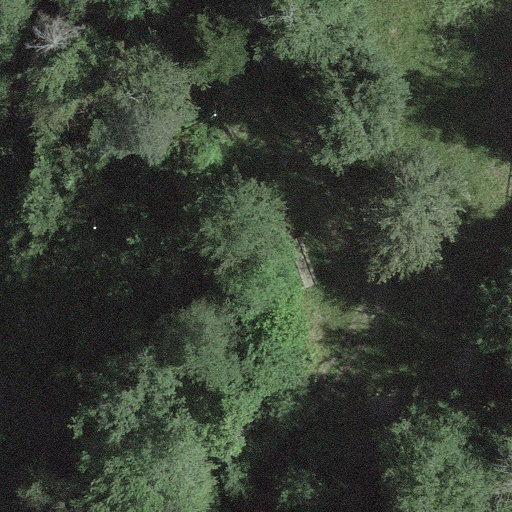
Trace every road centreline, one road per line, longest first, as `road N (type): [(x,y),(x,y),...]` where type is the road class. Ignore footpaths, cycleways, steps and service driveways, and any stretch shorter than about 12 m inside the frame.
road 1 (track): [(269,511),(280,455),(364,290),(368,228),(349,159),(279,23),(279,0)]
road 2 (track): [(0,385),(100,511)]
